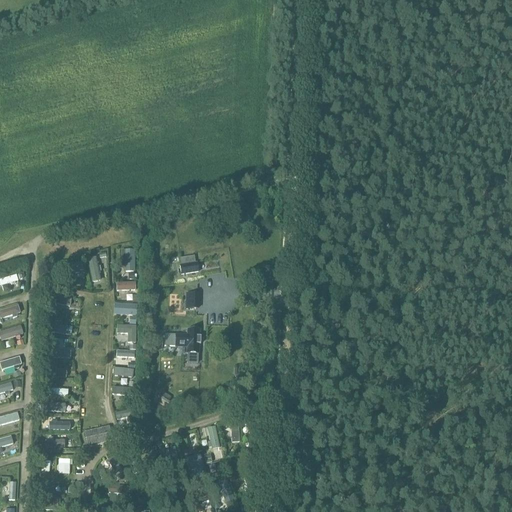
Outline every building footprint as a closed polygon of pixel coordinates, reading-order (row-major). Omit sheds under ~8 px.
[(124,260),(124,267),(124,272),(134,272),(134,251),(121,251),(121,260),(124,260)] [(181,275),(199,273),(197,263),(195,263),(194,257),(180,259),(181,265),(179,265),(181,275)] [(95,259),(87,261),(91,282),(99,280),(95,259)] [(81,263),(60,265),(61,274),(82,271),(81,263)] [(0,272),(0,279),(19,275),(17,268),(0,272)] [(15,277),(0,281),(0,287),(17,282),(15,277)] [(135,283),(116,284),(116,291),(135,291),(135,283)] [(198,294),(187,294),(186,309),(197,309),(198,294)] [(51,296),(49,304),(69,308),(71,299),(51,296)] [(115,304),(114,315),(137,316),(137,305),(115,304)] [(17,306),(0,311),(0,319),(19,314),(17,306)] [(51,325),(49,333),(70,336),(71,329),(51,325)] [(20,327),(0,333),(0,341),(0,342),(22,335),(20,327)] [(135,327),(116,327),(116,335),(127,335),(127,344),(135,344),(135,327)] [(167,345),(166,351),(175,352),(175,346),(176,346),(188,346),(188,352),(187,352),(186,364),(197,364),(198,356),(199,352),(199,329),(188,329),(188,335),(176,335),(167,335),(166,345),(167,345)] [(64,346),(65,339),(48,336),(47,343),(64,346)] [(70,352),(48,351),(47,359),(69,360),(70,352)] [(18,358),(0,363),(0,370),(0,372),(20,366),(18,358)] [(113,369),(112,377),(132,379),(133,371),(113,369)] [(46,372),(46,378),(47,378),(65,379),(65,371),(46,370),(46,372)] [(0,386),(10,383),(8,377),(0,379),(0,386)] [(10,384),(0,386),(0,395),(12,391),(10,384)] [(112,388),(112,395),(133,397),(133,390),(112,388)] [(175,401),(159,390),(152,400),(169,411),(175,401)] [(43,404),(43,412),(64,413),(64,405),(43,404)] [(130,411),(114,414),(116,421),(132,418),(130,411)] [(0,418),(0,426),(19,421),(17,414),(0,418)] [(250,422),(250,449),(259,449),(260,422),(250,422)] [(238,423),(230,424),(231,443),(239,443),(238,423)] [(48,424),(48,431),(68,432),(68,424),(48,424)] [(108,426),(83,432),(86,446),(112,441),(108,426)] [(214,428),(207,430),(212,450),(219,449),(214,428)] [(0,439),(0,448),(12,445),(9,437),(0,439)] [(174,448),(167,450),(173,471),(180,469),(174,448)] [(153,451),(146,453),(151,470),(158,468),(153,451)] [(134,453),(127,455),(133,475),(140,473),(134,453)] [(201,455),(186,459),(191,480),(206,476),(201,455)] [(113,456),(106,459),(115,479),(123,476),(113,456)] [(243,477),(249,496),(255,494),(250,475),(243,477)] [(176,490),(184,487),(181,478),(173,481),(176,490)] [(226,480),(211,486),(213,493),(220,491),(225,503),(233,500),(226,480)] [(109,487),(108,494),(128,495),(128,489),(109,487)] [(197,495),(191,497),(195,511),(203,511),(201,504),(209,501),(206,493),(197,496),(197,495)] [(40,511),(60,511),(60,497),(40,497),(40,511)] [(178,511),(175,501),(167,503),(170,511),(178,511)]
